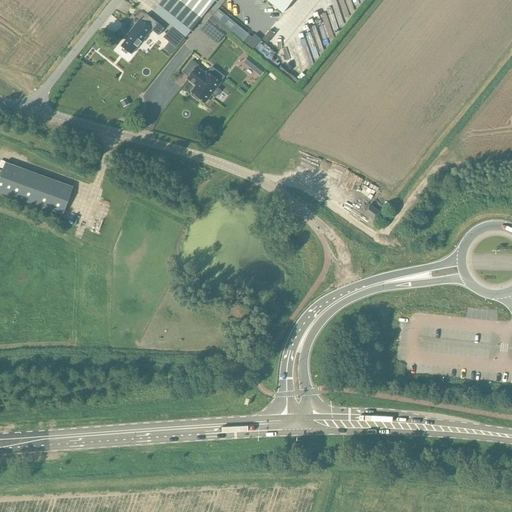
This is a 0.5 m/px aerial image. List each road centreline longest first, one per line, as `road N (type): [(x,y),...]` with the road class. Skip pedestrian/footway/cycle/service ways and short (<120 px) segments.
road 1 (unclassified): [(320,235),(290,203),(211,159),(0,100)]
road 2 (secondary): [(460,259),(352,287),(311,313),(289,351),(287,425)]
road 3 (secondary): [(19,443),(287,425)]
road 4 (secondary): [(307,425),(304,360),(327,315),(379,289),(465,279)]
road 5 (secondary): [(511,436),(307,425)]
